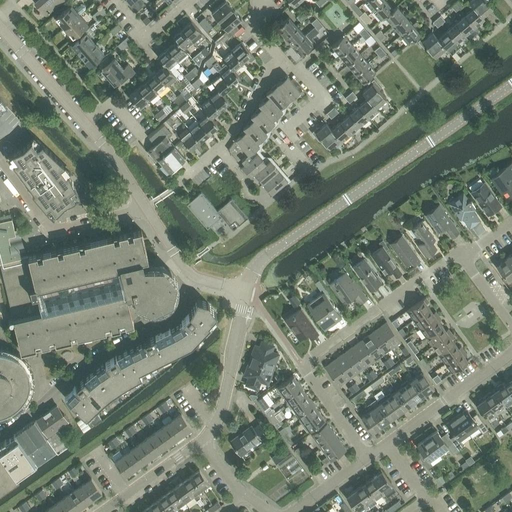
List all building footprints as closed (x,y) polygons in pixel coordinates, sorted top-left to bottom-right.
[(36,0),(34,1),(40,8),(39,8),(44,14),(44,13),(46,14),(58,4),(59,5),(63,0),(36,0)] [(137,0),(130,6),(135,13),(145,5),(140,0),(137,0)] [(225,0),(211,12),(219,22),(233,9),(225,0)] [(366,0),(365,1),(373,10),(384,0),(366,0)] [(393,9),(385,0),(384,0),(373,10),(381,20),(385,17),(385,16),(393,9)] [(463,5),(458,0),(455,3),(459,8),(463,5)] [(487,12),(492,7),(486,0),(469,0),(468,1),(474,7),(481,15),(486,11),(487,12)] [(455,3),(451,6),(456,12),(459,8),(455,3)] [(71,4),(56,18),(64,27),(79,14),(75,9),(71,4)] [(84,4),(81,4),(75,9),(79,14),(85,9),(85,6),(84,4)] [(385,16),(385,17),(393,26),(405,15),(396,6),(393,9),(385,16)] [(102,7),(91,16),(96,21),(107,12),(102,7)] [(485,19),(481,15),(474,7),(465,15),(475,27),(485,19)] [(235,24),(241,19),(233,9),(219,22),(227,30),(225,32),(229,37),(239,29),(235,24)] [(308,16),(304,10),(300,14),(305,19),(308,16)] [(364,11),(359,16),(362,19),(367,15),(364,11)] [(88,24),(79,14),(64,27),(72,37),(88,24)] [(296,17),(301,22),(305,19),(300,14),(296,17)] [(366,23),(371,19),(367,15),(362,19),(366,23)] [(415,21),(412,24),(405,15),(393,26),(400,35),(416,21),(415,21)] [(440,15),(437,18),(441,24),(445,21),(440,15)] [(456,23),(466,35),(475,27),(465,15),(456,23)] [(150,21),(146,16),(142,20),(146,25),(150,21)] [(288,16),(276,27),(284,36),(297,26),(288,16)] [(207,32),(213,27),(205,17),(198,23),(207,32)] [(316,18),(311,23),(314,26),(320,22),(316,18)] [(437,18),(433,22),(437,27),(441,24),(437,18)] [(205,37),(202,33),(192,21),(183,29),(193,41),(196,45),(205,37)] [(419,25),(417,22),(416,21),(400,35),(397,37),(399,39),(401,39),(403,38),(408,44),(420,34),(416,29),(420,26),(419,25)] [(318,30),(323,26),(320,22),(314,26),(317,30),(318,30)] [(457,43),(466,35),(456,23),(447,31),(457,43)] [(118,24),(110,30),(114,35),(122,28),(118,24)] [(297,26),(284,36),(292,45),(304,35),(297,26)] [(314,26),(304,35),(292,45),(300,55),(315,41),(312,37),(319,31),(318,30),(317,30),(314,26)] [(367,31),(364,28),(359,32),(362,36),(367,31)] [(184,49),(193,41),(183,29),(173,37),(176,41),(176,40),(184,49)] [(383,33),(380,30),(375,34),(378,38),(383,33)] [(363,42),(370,35),(367,31),(362,36),(359,38),(363,42)] [(448,51),(457,43),(447,31),(438,38),(445,47),(448,51)] [(229,37),(225,32),(220,36),(225,41),(229,37)] [(423,47),(425,50),(428,48),(435,57),(440,52),(440,51),(445,47),(438,38),(432,32),(425,38),(423,36),(418,41),(423,47)] [(87,33),(72,46),(81,55),(95,43),(87,33)] [(378,38),(381,42),(387,37),(383,33),(378,38)] [(344,35),(332,45),(340,55),(352,44),(344,35)] [(216,40),(220,45),(225,41),(220,36),(216,40)] [(127,37),(117,45),(122,50),(132,42),(127,37)] [(176,40),(176,41),(168,48),(178,61),(187,53),(184,49),(176,40)] [(255,58),(241,42),(232,49),(242,62),(247,58),(249,61),(251,61),(255,58)] [(89,65),(104,53),(95,43),(81,55),(89,65)] [(347,64),(360,54),(352,44),(340,55),(347,64)] [(383,50),(379,46),(374,50),(377,54),(383,50)] [(233,70),(233,69),(242,62),(232,49),(230,47),(226,51),(228,53),(222,57),(227,62),(230,66),(233,70)] [(393,50),(390,47),(387,49),(394,56),(399,52),(396,48),(393,50)] [(177,69),(173,65),(178,61),(168,48),(158,56),(165,65),(165,64),(169,69),(169,68),(173,73),(177,69)] [(210,53),(205,48),(201,51),(206,56),(210,53)] [(386,53),(383,50),(377,54),(381,58),(386,53)] [(201,60),(202,59),(206,56),(201,51),(197,54),(192,59),(199,66),(201,60)] [(347,64),(355,73),(368,63),(360,54),(347,64)] [(128,64),(123,68),(115,58),(112,60),(108,55),(98,63),(103,68),(101,70),(114,85),(126,75),(129,77),(135,72),(128,64)] [(221,67),(212,55),(208,59),(213,64),(221,74),(231,86),(240,78),(233,69),(233,70),(230,66),(227,62),(221,67)] [(208,59),(204,62),(209,67),(213,64),(208,59)] [(355,73),(363,82),(376,72),(368,63),(355,73)] [(165,64),(165,65),(156,72),(167,85),(176,76),(173,73),(169,68),(169,69),(165,64)] [(195,66),(192,69),(188,72),(193,78),(197,74),(198,69),(195,66)] [(167,85),(156,72),(147,80),(158,92),(161,96),(170,89),(167,85)] [(184,75),(189,81),(193,78),(188,72),(184,75)] [(231,86),(221,74),(211,81),(219,90),(222,94),(222,93),(231,86)] [(242,165),(251,157),(249,155),(249,154),(259,145),(257,142),(267,134),(265,131),(275,122),(272,120),(282,111),(280,108),(300,91),(287,75),(266,93),(268,96),(258,104),(261,107),(251,116),(253,119),(243,127),(245,130),(235,139),(228,149),(237,160),(238,162),(242,165)] [(200,85),(203,82),(199,77),(195,80),(200,85)] [(375,107),(375,106),(380,102),(381,103),(385,100),(378,91),(381,88),(374,79),(368,84),(370,85),(362,92),(368,99),(368,98),(375,107)] [(147,80),(138,88),(148,100),(158,92),(147,80)] [(191,84),(196,89),(200,85),(195,80),(191,84)] [(129,96),(139,108),(148,100),(138,88),(129,96)] [(219,90),(210,97),(220,110),(230,102),(222,93),(222,94),(219,90)] [(352,91),(349,94),(353,99),(356,102),(359,99),(356,97),(357,96),(352,91)] [(0,112),(9,106),(0,93),(0,112)] [(185,98),(181,93),(177,96),(181,102),(185,98)] [(349,94),(345,97),(349,103),(353,99),(349,94)] [(173,100),(178,105),(181,102),(177,96),(173,100)] [(218,126),(211,118),(220,110),(210,97),(201,105),(218,126)] [(379,110),(375,106),(375,107),(368,98),(368,99),(359,106),(369,118),(379,110)] [(188,110),(192,106),(188,101),(184,104),(188,110)] [(180,108),(184,113),(188,110),(184,104),(180,108)] [(201,105),(208,114),(199,122),(209,134),(218,126),(201,105)] [(339,112),(334,106),(330,110),(335,115),(339,112)] [(360,126),(369,118),(359,106),(350,114),(360,126)] [(167,114),(163,109),(159,112),(163,117),(167,114)] [(331,118),(335,115),(330,110),(326,113),(331,118)] [(159,112),(155,115),(159,120),(163,117),(159,112)] [(351,133),(360,126),(350,114),(341,121),(351,133)] [(170,125),(174,122),(169,117),(165,120),(170,125)] [(341,142),(351,133),(341,121),(332,129),(338,138),(341,142)] [(209,134),(199,122),(189,129),(200,142),(209,134)] [(159,141),(148,151),(156,161),(159,159),(158,158),(174,145),(167,138),(172,134),(162,123),(152,133),(159,141)] [(333,142),(338,138),(332,129),(326,123),(318,129),(317,128),(311,132),(316,138),(319,141),(322,139),(329,148),(334,143),(333,142)] [(180,137),(191,150),(200,142),(189,129),(180,137)] [(23,148),(7,156),(53,217),(62,207),(65,211),(69,206),(67,203),(80,197),(64,165),(65,164),(35,136),(23,148)] [(159,159),(169,171),(185,158),(174,145),(158,158),(159,159)] [(270,159),(266,162),(257,152),(251,157),(242,165),(251,176),(254,173),(271,193),(287,180),(270,159)] [(511,195),(511,194),(511,162),(491,178),(501,192),(506,188),(511,195)] [(484,182),(471,192),(488,214),(501,205),(484,182)] [(232,198),(217,210),(201,191),(187,204),(207,228),(212,224),(216,229),(221,225),(216,220),(221,216),(229,225),(230,225),(234,229),(248,217),(232,198)] [(469,200),(468,201),(463,194),(454,200),(456,203),(452,206),(461,218),(463,216),(470,226),(478,219),(469,206),(471,205),(472,204),(472,203),(472,202),(471,202),(471,201),(470,201),(469,200)] [(0,262),(21,258),(19,249),(12,250),(8,235),(16,234),(12,219),(0,221),(0,199),(1,200),(0,195),(0,262)] [(458,231),(439,205),(426,214),(438,231),(444,226),(452,236),(458,231)] [(422,221),(421,221),(408,230),(413,238),(416,236),(420,242),(418,244),(426,255),(436,248),(431,241),(434,239),(425,226),(428,224),(424,219),(422,221)] [(145,247),(141,229),(21,258),(0,262),(14,321),(17,336),(21,351),(134,324),(127,296),(134,295),(135,302),(136,303),(153,311),(154,311),(172,303),(172,302),(176,283),(164,267),(163,267),(144,267),(142,261),(148,259),(145,247)] [(413,264),(419,260),(402,235),(390,243),(406,264),(411,260),(413,264)] [(401,273),(385,250),(388,248),(383,239),(379,242),(382,246),(371,254),(385,273),(391,269),(396,277),(401,273)] [(353,266),(355,270),(370,290),(381,282),(366,262),(364,258),(353,266)] [(511,277),(511,268),(505,259),(496,265),(508,281),(511,277)] [(344,302),(355,294),(360,302),(366,298),(351,278),(350,279),(345,272),(330,283),(344,302)] [(307,304),(324,328),(341,316),(324,292),(307,304)] [(425,297),(407,310),(413,320),(430,308),(426,303),(428,301),(425,297)] [(74,387),(65,397),(94,424),(101,419),(97,413),(94,409),(104,400),(111,394),(120,388),(127,383),(141,375),(139,370),(149,365),(159,360),(190,345),(191,344),(210,324),(208,323),(216,315),(203,303),(197,299),(192,309),(191,312),(181,321),(170,328),(169,329),(161,333),(155,336),(144,341),(143,341),(143,342),(128,349),(116,356),(105,363),(94,370),(84,378),(77,385),(75,387),(75,386),(74,387)] [(435,311),(433,313),(430,308),(413,320),(420,328),(438,315),(435,311)] [(300,309),(286,319),(299,338),(307,332),(311,338),(317,333),(300,309)] [(439,320),(441,319),(438,315),(420,328),(426,337),(442,325),(439,320)] [(391,322),(395,327),(399,324),(395,319),(391,322)] [(391,348),(401,341),(386,322),(377,328),(391,348)] [(448,328),(446,330),(442,325),(426,337),(432,346),(451,332),(448,328)] [(377,328),(369,335),(383,354),(391,348),(377,328)] [(451,338),(454,336),(451,332),(432,346),(439,355),(455,343),(451,338)] [(369,335),(360,341),(374,360),(383,354),(369,335)] [(410,340),(406,342),(411,348),(414,345),(410,340)] [(260,347),(255,345),(250,360),(273,369),(279,353),(272,351),(274,345),(262,341),(260,347)] [(360,341),(351,347),(365,367),(374,360),(360,341)] [(461,346),(458,347),(455,343),(439,355),(445,363),(464,350),(461,346)] [(404,346),(401,349),(405,355),(409,352),(404,346)] [(351,347),(342,353),(356,373),(365,367),(351,347)] [(0,414),(1,414),(4,413),(6,412),(8,411),(11,410),(13,408),(16,406),(17,405),(19,403),(20,402),(22,400),(23,399),(24,397),(25,396),(26,395),(27,393),(27,391),(28,390),(29,388),(29,386),(29,384),(30,383),(30,381),(30,379),(30,377),(29,376),(29,374),(28,372),(28,370),(27,369),(26,367),(25,366),(24,364),(22,362),(20,360),(19,358),(17,357),(16,356),(14,355),(12,354),(8,353),(4,352),(2,351),(0,350),(0,414)] [(464,355),(466,354),(464,350),(445,363),(451,372),(468,360),(464,355)] [(356,373),(342,353),(334,360),(348,379),(356,373)] [(395,363),(390,357),(386,359),(391,365),(395,363)] [(423,357),(419,360),(423,366),(427,363),(423,357)] [(386,359),(383,362),(387,368),(391,365),(386,359)] [(260,381),(267,384),(273,369),(250,360),(244,375),(249,377),(246,384),(258,389),(260,381)] [(325,366),(339,386),(348,379),(334,360),(325,366)] [(373,378),(377,375),(373,369),(369,372),(373,378)] [(418,372),(419,374),(414,378),(425,394),(434,387),(421,369),(418,372)] [(365,375),(370,381),(373,378),(369,372),(365,375)] [(441,380),(437,374),(432,378),(436,383),(441,380)] [(293,375),(275,388),(282,397),(284,395),(300,384),(293,375)] [(511,375),(503,382),(511,394),(511,375)] [(408,382),(407,380),(403,382),(416,400),(425,394),(414,378),(408,382)] [(400,385),(402,387),(396,391),(408,406),(416,400),(403,382),(400,385)] [(511,394),(503,382),(493,389),(505,405),(511,401),(511,394)] [(288,401),(286,402),(288,406),(306,393),(300,384),(284,395),(288,401)] [(505,405),(493,389),(484,396),(497,414),(501,412),(499,409),(505,405)] [(391,395),(389,393),(386,395),(399,413),(408,406),(396,391),(391,395)] [(296,413),(312,401),(306,393),(288,406),(290,409),(292,407),(296,413)] [(376,400),(379,404),(390,419),(399,413),(386,395),(385,394),(376,400)] [(493,414),(494,416),(497,414),(484,396),(475,403),(486,419),(493,414)] [(263,397),(257,401),(264,410),(269,406),(263,397)] [(166,410),(170,407),(165,401),(161,404),(166,410)] [(300,418),(299,420),(301,423),(319,410),(312,401),(296,413),(300,418)] [(373,408),(372,406),(368,408),(381,426),(390,419),(379,404),(373,408)] [(43,428),(42,429),(47,435),(45,436),(56,452),(57,453),(69,444),(58,428),(62,425),(63,426),(67,423),(66,422),(68,420),(64,414),(63,414),(56,405),(37,418),(43,428)] [(270,418),(281,410),(285,408),(284,407),(281,409),(280,408),(275,412),(272,409),(271,410),(266,413),(270,418)] [(361,417),(372,432),(381,426),(368,408),(365,410),(367,412),(361,417)] [(472,417),(466,409),(456,416),(469,433),(478,427),(483,433),(488,429),(476,413),(472,417)] [(283,412),(281,410),(270,418),(276,427),(281,424),(279,420),(278,419),(280,418),(278,416),(283,412)] [(307,432),(325,419),(319,410),(301,423),(307,432)] [(149,422),(153,419),(149,413),(145,416),(149,422)] [(183,434),(192,428),(181,413),(173,419),(183,434)] [(464,446),(459,440),(469,433),(456,416),(446,423),(455,435),(450,438),(459,450),(464,446)] [(175,440),(183,434),(173,419),(164,425),(175,440)] [(15,434),(37,466),(47,459),(56,452),(45,436),(34,420),(24,427),(21,430),(15,434)] [(346,448),(326,421),(311,432),(327,455),(321,460),(324,464),(346,448)] [(253,428),(251,425),(230,441),(241,455),(250,448),(249,447),(262,437),(263,438),(268,435),(259,423),(253,428)] [(133,434),(137,431),(132,425),(128,427),(133,434)] [(166,446),(175,440),(164,425),(156,431),(166,446)] [(284,427),(279,430),(283,435),(288,432),(284,427)] [(448,436),(444,440),(437,430),(427,437),(438,453),(448,446),(451,451),(456,447),(459,450),(450,438),(448,436)] [(158,452),(166,446),(156,431),(148,437),(158,452)] [(287,433),(288,432),(283,435),(287,440),(290,444),(294,442),(287,433)] [(9,438),(0,444),(0,453),(2,456),(4,459),(8,465),(15,475),(18,479),(19,480),(19,481),(22,479),(38,467),(37,466),(15,434),(9,438)] [(116,445),(120,443),(116,437),(112,439),(116,445)] [(148,437),(139,443),(150,458),(158,452),(148,437)] [(427,468),(432,465),(429,460),(438,453),(427,437),(417,444),(424,454),(419,457),(427,468)] [(142,463),(150,458),(139,443),(131,449),(142,463)] [(272,457),(276,462),(280,467),(284,463),(294,456),(287,446),(272,457)] [(133,469),(142,463),(131,449),(123,455),(133,469)] [(309,461),(302,452),(298,455),(305,464),(309,461)] [(0,494),(5,490),(19,481),(19,480),(18,479),(15,475),(8,465),(4,459),(2,456),(0,453),(0,494)] [(123,455),(114,461),(125,476),(133,469),(123,455)] [(284,463),(292,474),(302,467),(294,456),(284,463)] [(315,470),(309,461),(305,464),(307,467),(311,473),(315,470)] [(210,484),(199,469),(191,475),(202,490),(210,484)] [(393,485),(382,470),(373,477),(385,494),(388,492),(387,490),(393,485)] [(202,490),(191,475),(183,481),(194,496),(197,500),(200,498),(197,494),(202,490)] [(443,483),(445,482),(441,476),(436,480),(440,486),(443,483)] [(93,498),(102,492),(91,477),(83,483),(93,498)] [(383,498),(382,496),(385,494),(373,477),(364,483),(375,498),(378,502),(383,498)] [(194,496),(183,481),(174,487),(186,502),(194,496)] [(83,483),(74,489),(85,504),(93,498),(83,483)] [(378,502),(375,498),(364,483),(355,489),(368,507),(367,507),(369,509),(378,502)] [(186,502),(174,487),(166,493),(177,508),(186,502)] [(77,510),(85,504),(74,489),(66,495),(77,510)] [(357,511),(363,507),(364,509),(367,507),(368,507),(355,489),(346,496),(357,511)] [(172,511),(177,508),(166,493),(158,499),(167,511),(172,511)] [(65,511),(73,511),(77,510),(66,495),(58,501),(65,511)] [(167,511),(158,499),(150,505),(154,511),(167,511)] [(53,511),(65,511),(58,501),(50,507),(53,511)]
